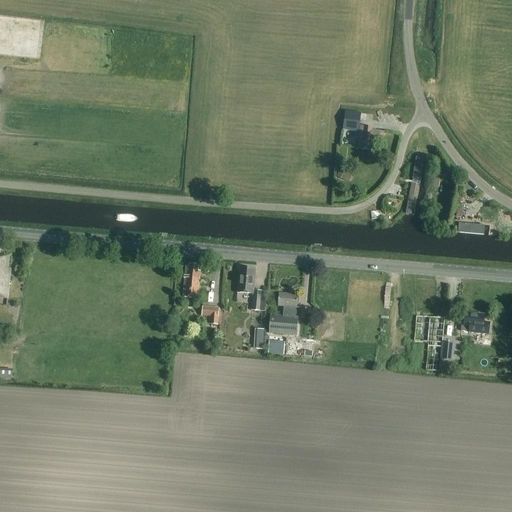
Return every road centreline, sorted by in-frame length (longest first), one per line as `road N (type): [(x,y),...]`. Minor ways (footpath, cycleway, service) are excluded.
road 1 (secondary): [(511,277),(0,234)]
road 2 (unclassified): [(425,111),(384,190),(344,211),(0,184)]
road 3 (unclassified): [(511,205),(471,175),(425,111)]
